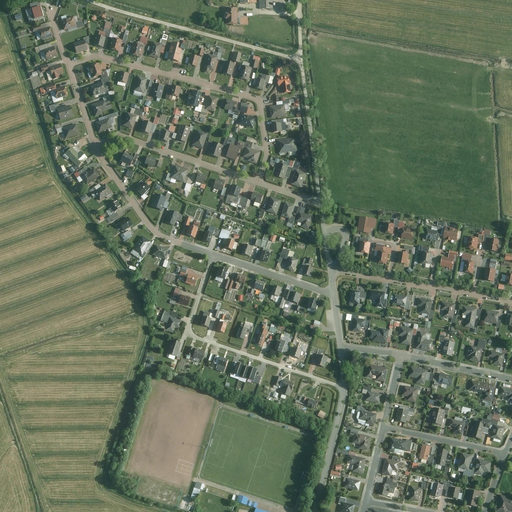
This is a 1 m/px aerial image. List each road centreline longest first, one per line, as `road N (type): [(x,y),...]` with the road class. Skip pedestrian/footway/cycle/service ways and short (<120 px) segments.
road 1 (residential): [(69,65),(97,57),(256,98),(266,155),(258,183)]
road 2 (residential): [(213,255),(187,335),(343,388)]
road 3 (track): [(300,60),(86,0)]
road 4 (unclassified): [(320,203),(298,0)]
road 5 (residential): [(332,270),(511,300)]
road 6 (residential): [(258,183),(130,139),(95,145)]
road 7 (residential): [(213,255),(149,226),(95,145)]
road 8 (residential): [(316,511),(343,388)]
road 9 (residential): [(333,293),(213,255)]
road 10 (residential): [(383,428),(504,454)]
